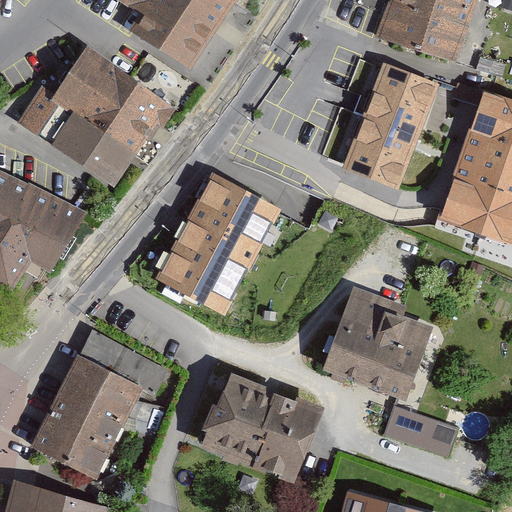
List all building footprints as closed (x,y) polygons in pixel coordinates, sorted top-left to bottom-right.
[(131,32),(191,72),(238,0),(120,0),(143,15),(131,32)] [(479,0),(389,0),(375,36),(456,62),(479,0)] [(178,106),(88,45),(53,95),(42,87),(18,121),(113,187),(157,124),(163,128),(178,106)] [(343,167),(399,189),(440,83),(384,61),(343,167)] [(440,219),(511,243),(511,98),(484,89),(440,219)] [(85,215),(0,165),(0,284),(12,292),(31,260),(51,272),(85,215)] [(282,207),(213,172),(157,279),(227,314),(282,207)] [(353,286),(323,368),(407,399),(434,326),(404,315),(407,306),(353,286)] [(83,358),(39,445),(102,476),(145,390),(83,358)] [(230,374),(204,446),(250,463),(276,391),(230,374)] [(296,479),(322,407),(276,391),(250,463),(296,479)] [(459,428),(394,405),(384,435),(448,458),(459,428)] [(125,511),(127,508),(22,482),(14,511),(125,511)] [(433,511),(349,490),(343,511),(433,511)]
